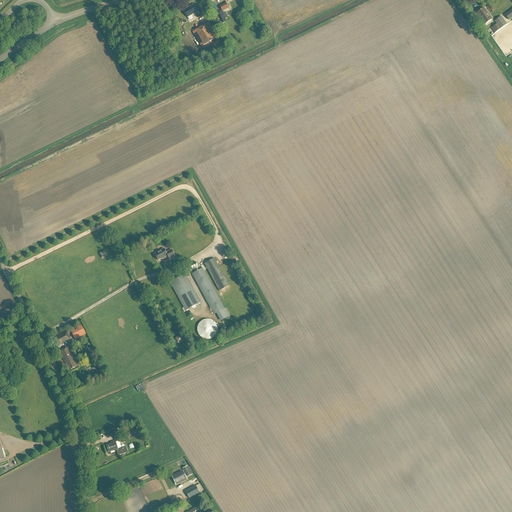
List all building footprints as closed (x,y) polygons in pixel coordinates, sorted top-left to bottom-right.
[(222,12),(228,9),(225,3),(219,6),(222,12)] [(188,18),(198,12),(194,5),(184,11),(188,18)] [(484,25),(492,20),(484,9),(477,14),(484,25)] [(500,29),(507,25),(501,17),(494,22),(500,29)] [(177,33),(183,30),(177,20),(172,22),(177,33)] [(209,23),(192,33),(201,48),(217,38),(209,23)] [(494,33),(500,30),(497,25),(491,29),(494,33)] [(164,249),(155,255),(158,261),(168,256),(169,260),(175,257),(172,250),(166,253),(164,249)] [(102,259),(108,257),(105,251),(99,254),(102,259)] [(214,259),(204,265),(219,292),(229,287),(214,259)] [(202,269),(193,274),(215,315),(216,314),(224,310),(202,269)] [(185,275),(171,283),(186,311),(200,304),(185,275)] [(217,333),(217,332),(217,331),(217,329),(217,328),(216,327),(216,326),(215,325),(214,324),(213,323),(212,322),(211,321),(210,321),(209,321),(207,320),(206,320),(205,321),(204,321),(202,321),(201,322),(200,323),(199,324),(199,325),(198,326),(197,327),(197,328),(197,329),(197,331),(197,332),(197,333),(197,334),(198,335),(198,337),(199,338),(200,338),(201,339),(202,340),(204,340),(205,341),(206,341),(207,341),(209,341),(210,340),(211,340),(212,339),(213,339),(214,338),(215,337),(216,336),(216,334),(217,333)] [(71,330),(73,336),(81,333),(78,327),(71,330)] [(53,337),(57,347),(71,340),(66,330),(53,337)] [(183,341),(180,336),(175,339),(178,344),(183,341)] [(76,355),(72,357),(68,348),(59,352),(68,370),(70,369),(71,370),(78,366),(75,361),(78,359),(76,355)] [(114,441),(117,440),(118,443),(121,442),(120,439),(121,438),(119,432),(112,434),(114,441)] [(111,444),(106,446),(108,453),(116,451),(118,456),(127,454),(125,448),(118,450),(115,441),(111,443),(111,444)] [(191,475),(187,467),(182,469),(186,478),(191,475)] [(176,484),(186,479),(183,472),(172,477),(176,484)] [(189,499),(199,493),(195,485),(184,492),(189,499)]
